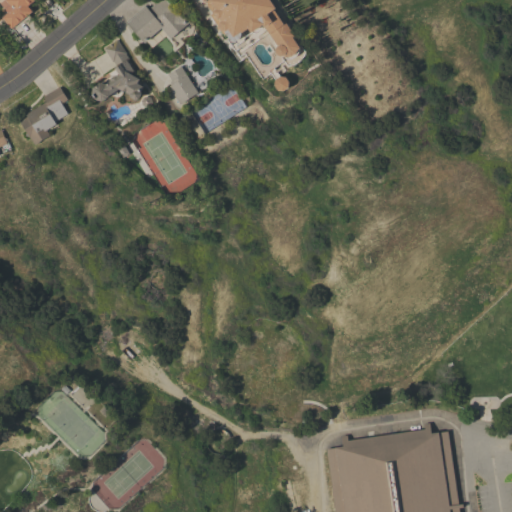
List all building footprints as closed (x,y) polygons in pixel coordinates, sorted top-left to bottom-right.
[(11,28),(2,17),(8,12),(5,10),(6,9),(1,3),(4,0),(43,0),(41,2),(39,0),(33,0),(27,5),(32,11),(11,28)] [(156,31),(156,32),(152,36),(151,35),(143,42),(125,22),(144,5),(147,9),(158,0),(166,0),(177,11),(179,9),(190,21),(170,38),(160,27),(156,31)] [(269,0),(275,8),(273,9),(282,21),(284,20),(294,35),(292,37),(299,47),(298,48),(299,50),(297,54),(294,56),(291,58),(286,59),(284,55),(280,55),(277,54),(275,52),(275,49),(277,45),(266,29),(264,31),(262,28),(255,33),(252,32),(244,36),(244,40),(236,45),(238,48),(235,50),(210,14),(212,13),(206,4),(207,3),(206,0),(269,0)] [(131,74),(139,78),(137,83),(143,86),(140,91),(141,93),(138,99),(135,100),(129,97),(128,94),(118,88),(108,95),(108,96),(106,97),(106,98),(104,100),(103,99),(101,100),(95,99),(92,96),(92,92),(92,87),(99,82),(105,84),(109,81),(110,77),(115,74),(119,75),(113,67),(116,65),(113,61),(112,62),(103,48),(117,39),(126,53),(125,53),(128,58),(126,60),(133,70),(131,74)] [(197,92),(180,104),(168,86),(171,84),(169,82),(171,80),(167,74),(180,65),(197,92)] [(285,77),(288,81),(287,87),(283,91),(277,89),(274,84),(275,79),(280,76),(285,77)] [(59,86),(67,99),(61,103),(67,113),(54,121),(55,124),(45,129),(49,135),(33,144),(30,137),(29,138),(19,121),(26,116),(25,114),(46,101),(42,96),(59,86)] [(342,446),(340,434),(346,433),(347,440),(424,429),(423,422),(429,421),(430,433),(447,431),(458,504),(462,503),(462,507),(458,508),(458,511),(335,511),(326,448),(342,446)]
